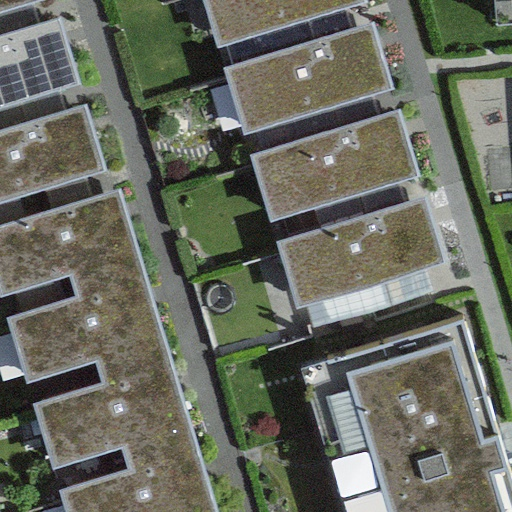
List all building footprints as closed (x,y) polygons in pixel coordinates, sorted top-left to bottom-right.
[(197,0),(209,40),(343,0),(197,0)] [(48,22),(0,36),(0,99),(66,79),(48,22)] [(365,26),(221,70),(239,129),(383,85),(365,26)] [(74,109),(0,133),(0,196),(93,166),(74,109)] [(388,117),(245,160),(262,215),(405,172),(388,117)] [(112,190),(0,223),(0,292),(61,274),(68,297),(138,276),(112,190)] [(416,202),(273,246),(292,309),(436,264),(416,202)] [(91,359),(98,382),(165,363),(138,276),(68,297),(0,317),(0,326),(17,382),(91,359)] [(511,511),(511,472),(463,313),(326,354),(374,511),(511,511)] [(117,444),(127,479),(193,459),(165,363),(98,382),(25,404),(44,466),(117,444)] [(209,511),(193,459),(127,479),(61,499),(64,511),(209,511)]
